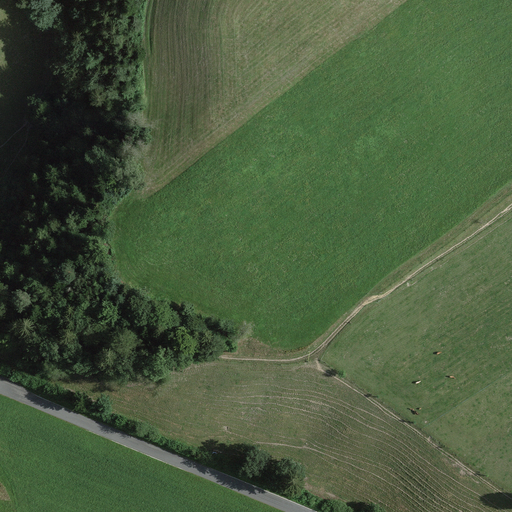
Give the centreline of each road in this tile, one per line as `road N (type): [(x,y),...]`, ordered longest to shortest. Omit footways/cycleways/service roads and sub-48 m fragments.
road 1 (track): [(511,193),(295,364),(126,349),(0,306)]
road 2 (unclassified): [(0,385),(303,511)]
